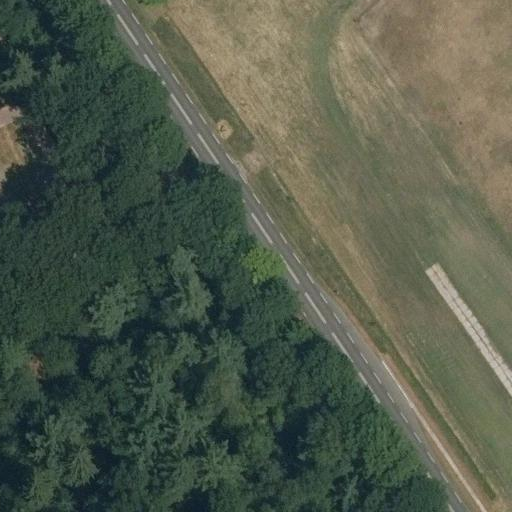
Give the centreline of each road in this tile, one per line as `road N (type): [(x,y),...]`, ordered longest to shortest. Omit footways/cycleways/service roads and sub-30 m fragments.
road 1 (primary): [(452,511),(227,178)]
road 2 (unclassified): [(227,178),(8,303)]
road 3 (primary): [(227,178),(106,0)]
